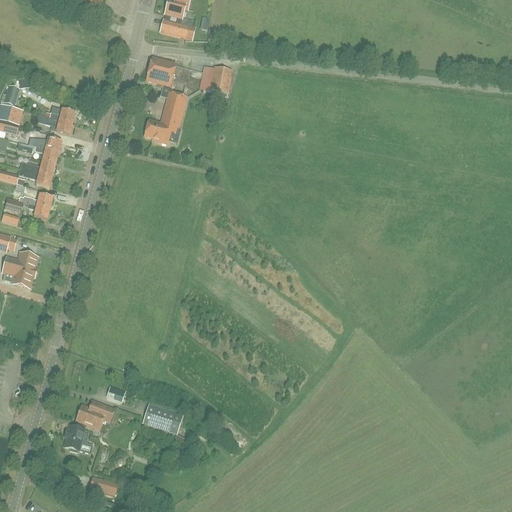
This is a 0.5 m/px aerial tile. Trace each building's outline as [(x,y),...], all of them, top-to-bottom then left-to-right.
[(168,0),(165,17),(182,21),(184,12),(187,12),(190,0),(175,0),(175,2),(168,0)] [(192,42),(195,30),(163,22),(160,34),(192,42)] [(176,66),(152,59),(146,83),(170,89),(176,66)] [(232,73),(214,69),(209,93),(227,96),(232,73)] [(19,90),(16,90),(9,87),(3,104),(14,108),(19,90)] [(165,93),(163,99),(162,103),(162,104),(162,105),(163,105),(163,106),(164,106),(159,123),(158,123),(156,124),(156,125),(148,123),(144,138),(158,142),(157,144),(167,146),(171,130),(178,131),(186,99),(165,93)] [(11,126),(18,128),(22,113),(1,108),(0,109),(0,123),(7,125),(11,126)] [(49,120),(72,126),(75,115),(62,112),(60,118),(50,115),(49,120)] [(49,120),(47,119),(45,126),(52,128),(51,133),(69,138),(72,126),(49,120)] [(0,133),(8,136),(16,138),(19,128),(0,123),(0,133)] [(0,152),(5,154),(9,143),(0,139),(0,152)] [(36,149),(58,155),(61,144),(48,140),(46,147),(37,144),(36,149)] [(32,155),(34,150),(20,146),(18,151),(32,155)] [(42,163),(55,167),(58,155),(36,149),(34,154),(44,156),(42,163)] [(20,171),(52,179),(55,167),(42,163),(41,170),(22,165),(20,171)] [(49,191),(52,179),(20,171),(19,177),(37,182),(36,187),(49,191)] [(18,180),(0,175),(0,182),(16,186),(18,180)] [(25,189),(16,186),(15,192),(24,194),(25,189)] [(28,196),(36,198),(37,191),(29,190),(28,196)] [(19,203),(28,206),(50,211),(53,200),(40,196),(38,202),(24,198),(23,199),(20,199),(19,203)] [(21,213),(23,206),(8,202),(7,209),(21,213)] [(50,211),(28,206),(27,210),(35,212),(33,220),(47,223),(50,211)] [(15,241),(9,239),(0,237),(0,252),(6,254),(6,252),(12,253),(15,241)] [(34,271),(37,260),(20,255),(18,263),(6,260),(2,275),(14,278),(12,286),(29,290),(32,279),(34,279),(36,272),(34,271)] [(122,403),(125,394),(109,390),(107,398),(122,403)] [(77,424),(75,430),(85,432),(86,427),(99,432),(103,421),(109,423),(114,412),(91,404),(89,410),(81,407),(75,423),(77,424)] [(183,418),(148,407),(144,421),(142,426),(175,436),(177,437),(183,418)] [(85,432),(75,430),(70,428),(69,433),(67,433),(65,440),(67,441),(65,449),(70,451),(70,453),(78,455),(78,453),(79,453),(81,445),(86,446),(88,437),(84,436),(85,432)] [(89,446),(100,450),(103,442),(92,438),(89,446)] [(118,486),(92,479),(89,491),(114,498),(118,486)]
